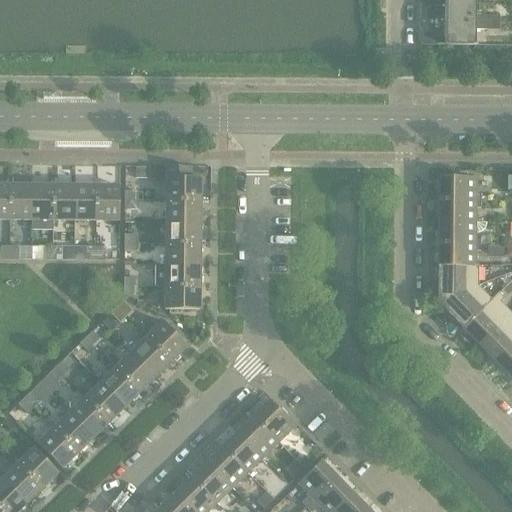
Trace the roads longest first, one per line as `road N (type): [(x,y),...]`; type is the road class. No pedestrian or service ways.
road 1 (residential): [(511,432),(407,322),(404,120)]
road 2 (tertiary): [(257,120),(0,118)]
road 3 (residential): [(428,511),(261,340)]
road 4 (unclassified): [(113,511),(235,387),(261,340)]
road 5 (unclassified): [(261,340),(257,120)]
road 6 (tertiary): [(404,120),(257,120)]
road 7 (residential): [(404,120),(404,0)]
